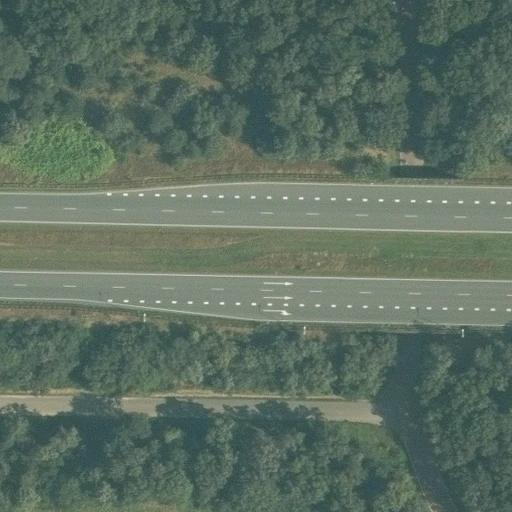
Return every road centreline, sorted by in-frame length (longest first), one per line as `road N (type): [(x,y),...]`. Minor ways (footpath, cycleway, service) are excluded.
road 1 (primary): [(0,285),(511,297)]
road 2 (primary): [(511,217),(0,207)]
road 3 (unclassified): [(411,413),(411,55),(404,0)]
road 4 (unclassified): [(411,413),(0,405)]
